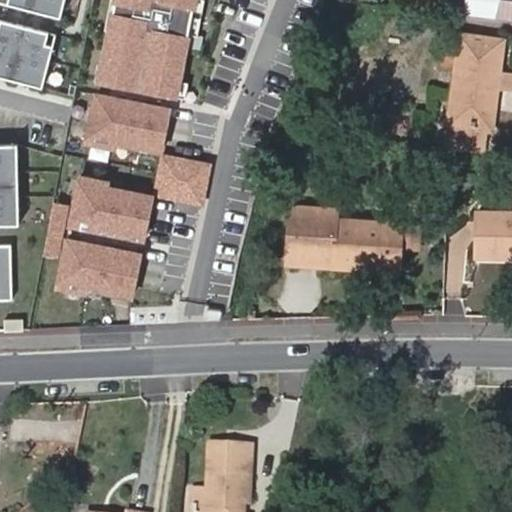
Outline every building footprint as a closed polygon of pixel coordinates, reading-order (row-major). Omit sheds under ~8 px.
[(0,0),(57,15),(60,0),(0,0)] [(194,2),(194,0),(114,0),(114,3),(117,4),(111,35),(108,35),(101,69),(104,70),(100,86),(172,101),(175,85),(178,85),(187,39),(194,2)] [(497,17),(498,0),(466,0),(465,13),(497,17)] [(111,35),(117,4),(114,3),(108,2),(102,34),(108,35),(111,35)] [(196,40),(203,4),(194,2),(187,39),(196,40)] [(0,73),(40,83),(50,44),(43,42),(45,31),(0,19),(0,73)] [(52,32),(45,31),(43,42),(50,44),(52,32)] [(500,40),(462,36),(451,122),(489,127),(500,40)] [(100,86),(104,70),(101,69),(95,68),(92,84),(100,86)] [(183,103),(187,87),(178,85),(175,85),(172,101),(183,103)] [(168,110),(94,96),(85,146),(113,151),(114,146),(159,155),(168,110)] [(409,112),(385,109),(382,136),(407,139),(409,112)] [(489,127),(451,122),(448,142),(486,147),(489,127)] [(14,143),(0,143),(0,223),(18,223),(14,143)] [(106,185),(78,180),(68,228),(142,242),(151,199),(105,191),(106,185)] [(294,202),(291,259),(400,266),(401,247),(403,220),(340,216),(340,206),(294,202)] [(478,251),(511,251),(511,214),(479,214),(478,251)] [(403,220),(401,247),(416,249),(418,221),(403,220)] [(0,298),(17,298),(15,243),(0,244),(0,298)] [(65,243),(56,291),(84,296),(85,292),(131,301),(139,257),(65,243)] [(2,323),(3,334),(23,333),(22,322),(2,323)] [(250,446),(209,443),(207,489),(197,489),(196,511),(241,511),(242,505),(248,505),(250,446)]
